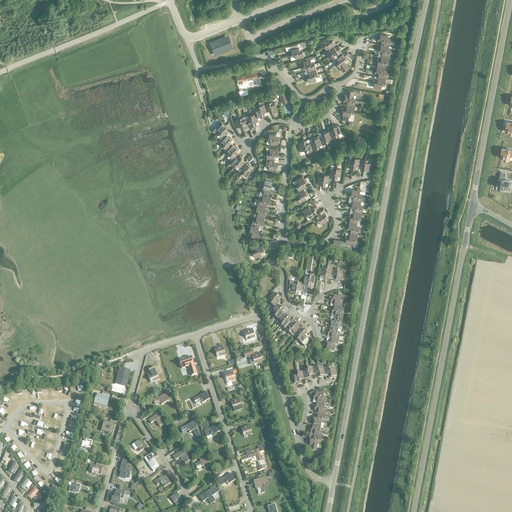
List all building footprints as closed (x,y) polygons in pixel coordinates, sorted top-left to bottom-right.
[(323,47),(333,40),(331,38),(328,40),(326,38),(320,42),(323,47)] [(333,40),(323,47),(325,49),(327,47),(329,49),(333,46),(335,45),(333,42),(334,41),(333,40)] [(297,44),(289,46),(289,47),(290,50),(291,52),(290,52),(290,55),(302,52),(301,49),(302,49),(302,46),(298,47),(297,44)] [(329,49),(327,51),(330,55),(339,48),(338,46),(335,49),(333,46),(329,49)] [(341,50),(339,48),(330,55),(333,60),(335,58),(340,55),(339,55),(338,53),(341,50)] [(335,58),(333,60),(336,64),(346,57),(345,55),(344,55),(342,53),(339,55),(340,55),(335,58)] [(346,57),(336,64),(340,68),(343,72),(349,67),(346,64),(344,61),(348,59),(346,57)] [(316,69),(308,71),(309,74),(305,75),(306,78),(317,75),(316,69)] [(241,74),(236,75),(237,82),(238,82),(238,84),(243,83),(242,81),(258,77),(261,77),(259,72),(241,76),(241,74)] [(317,75),(306,78),(306,80),(307,80),(308,83),(316,81),(316,82),(321,81),(319,76),(318,77),(317,75)] [(344,97),(343,99),(355,101),(356,99),(353,98),(353,95),(354,91),(346,90),(346,94),(345,97),(344,97)] [(289,100),(287,95),(285,96),(284,93),(280,95),(283,104),(287,103),(287,101),(289,100)] [(271,102),(269,103),(273,114),(275,113),(275,112),(278,111),(275,104),(277,103),(275,99),(271,100),(271,102)] [(273,114),(269,103),(264,104),(266,112),(269,111),(270,115),(273,114)] [(257,109),(254,110),(255,114),(255,113),(257,118),(260,117),(260,118),(262,117),(259,106),(256,106),(257,109)] [(242,117),(240,118),(243,130),(246,129),(245,128),(248,127),(246,119),(243,120),(242,117)] [(243,130),(240,118),(235,120),(237,127),(240,127),(241,130),(243,130)] [(215,128),(213,131),(216,134),(217,133),(219,134),(226,125),(225,124),(224,125),(221,122),(216,128),(215,128)] [(219,134),(216,137),(220,140),(223,138),(226,134),(228,132),(226,130),(228,127),(226,125),(219,134)] [(335,125),(333,125),(336,137),(339,136),(338,133),(341,133),(338,125),(335,126),(335,125)] [(325,131),(323,131),(327,143),(329,142),(328,139),(331,139),(329,131),(326,132),(325,131)] [(223,138),(220,140),(223,142),(221,144),(223,146),(231,137),(229,135),(228,136),(226,134),(223,138)] [(231,137),(223,146),(227,150),(232,144),(230,142),(232,139),(231,137)] [(322,145),(319,137),(316,138),(316,137),(314,137),(317,149),(320,148),(319,145),(322,145)] [(312,151),(310,143),(307,144),(306,140),(303,141),(307,152),(312,151)] [(307,152),(303,141),(301,142),(301,143),(299,144),(301,151),(304,150),(305,153),(307,152)] [(232,144),(227,150),(229,152),(227,154),(229,155),(237,146),(235,145),(234,146),(232,144)] [(229,155),(227,158),(231,161),(233,159),(235,157),(238,153),(236,151),(239,148),(237,146),(229,155)] [(501,150),(501,151),(501,152),(501,153),(501,158),(504,159),(504,160),(508,161),(509,155),(511,155),(511,150),(510,150),(506,149),(502,148),(502,149),(501,150)] [(233,159),(231,161),(229,163),(234,166),(242,157),(240,156),(237,159),(235,157),(233,159)] [(242,157),(234,166),(236,168),(235,169),(237,170),(240,168),(245,162),(243,160),(243,159),(242,157)] [(240,168),(237,170),(239,172),(240,172),(242,173),(250,164),(248,163),(247,164),(245,162),(240,168)] [(252,166),(250,164),(242,173),(246,177),(251,171),(249,169),(252,166)] [(499,183),(498,187),(498,188),(499,188),(501,189),(502,188),(507,189),(508,185),(509,186),(510,181),(505,180),(505,176),(506,173),(501,172),(500,175),(499,179),(498,183),(499,183)] [(296,187),(306,180),(305,178),(304,179),(302,176),(296,180),(297,183),(295,185),(296,187)] [(264,184),(262,189),(273,193),(274,190),(270,189),(271,186),(272,182),(265,180),(264,184)] [(296,187),(299,191),(303,189),(306,187),(304,185),(308,182),(306,180),(296,187)] [(350,192),(350,195),(361,197),(362,194),(359,194),(360,191),(360,189),(357,188),(356,190),(352,190),(351,193),(350,192)] [(273,193),(262,189),(261,192),(264,192),(263,195),(271,197),(272,195),(273,195),(273,193)] [(299,191),(296,193),(298,195),(296,197),(297,199),(307,193),(306,191),(305,191),(303,189),(299,191)] [(307,193),(297,199),(300,204),(307,199),(305,197),(308,195),(307,193)] [(254,204),(253,209),(256,210),(267,213),(268,211),(264,210),(265,207),(257,205),(254,204)] [(305,216),(315,209),(314,207),(310,209),(309,207),(302,211),(305,216)] [(315,209),(305,216),(306,218),(309,216),(310,219),(313,217),(317,214),(315,212),(316,211),(315,209)] [(267,213),(256,210),(255,212),(257,213),(257,216),(264,218),(265,215),(266,216),(267,213)] [(320,212),(317,214),(313,217),(316,221),(326,215),(325,213),(321,215),(320,212)] [(327,217),(326,215),(316,221),(317,224),(320,222),(321,225),(328,220),(326,218),(327,217)] [(251,225),(249,230),(261,234),(261,232),(258,230),(258,228),(251,225)] [(261,234),(249,230),(248,233),(251,234),(250,237),(258,239),(259,236),(260,236),(261,234)] [(356,242),(357,240),(345,238),(344,241),(338,240),(338,245),(345,247),(346,244),(353,245),(353,246),(357,247),(358,242),(356,242)] [(252,252),(264,249),(263,247),(262,247),(262,244),(254,246),(255,249),(252,250),(252,252)] [(265,252),(264,249),(252,252),(254,257),(258,256),(259,259),(262,258),(262,256),(261,253),(265,252)] [(302,293),(301,295),(305,295),(306,288),(308,289),(310,277),(307,276),(307,279),(304,279),(303,285),(303,287),(302,293)] [(290,281),(288,292),(290,293),(290,294),(293,294),(293,295),(295,296),(297,286),(295,286),(296,282),(290,281)] [(270,305),(278,296),(276,294),(276,295),(273,293),(268,299),(270,301),(269,303),(270,305)] [(278,296),(270,305),(274,308),(275,308),(277,305),(277,306),(280,303),(278,300),(280,297),(278,296)] [(275,308),(274,308),(272,311),(274,313),(272,316),(274,317),(282,308),(280,306),(279,307),(277,306),(277,305),(275,308)] [(282,308),(274,317),(278,321),(284,315),(281,313),(284,310),(282,308)] [(276,323),(281,326),(288,317),(287,316),(286,317),(284,315),(278,321),(276,323)] [(288,317),(281,326),(285,330),(290,324),(288,322),(290,319),(288,317)] [(292,326),(290,324),(285,330),(289,333),(297,324),(295,323),(292,326)] [(298,326),(297,324),(289,333),(291,335),(292,333),(295,335),(300,329),(298,327),(298,326)] [(252,329),(244,332),(246,338),(249,337),(250,339),(255,338),(252,329)] [(300,329),(295,335),(297,337),(295,339),(297,340),(305,331),(303,330),(302,331),(300,329)] [(305,331),(297,340),(301,344),(305,347),(308,343),(310,341),(306,338),(304,336),(307,333),(305,331)] [(220,357),(225,355),(223,347),(214,349),(216,356),(219,355),(220,357)] [(260,354),(251,356),(253,363),(254,364),(254,365),(257,364),(262,362),(260,354)] [(191,357),(179,361),(180,364),(180,366),(181,366),(182,369),(188,367),(189,371),(195,369),(193,365),(194,365),(191,357)] [(131,371),(120,368),(115,384),(126,387),(131,371)] [(153,380),(154,382),(159,380),(157,375),(158,374),(155,368),(148,371),(150,374),(147,376),(150,381),(153,380)] [(227,373),(224,374),(226,380),(227,384),(230,383),(230,382),(235,380),(233,375),(237,373),(236,371),(229,373),(228,371),(226,371),(227,373)] [(291,382),(291,385),(293,384),(294,385),(297,384),(297,385),(299,385),(297,373),(294,374),(295,376),(292,377),(293,381),(291,382)] [(206,393),(193,400),(194,402),(195,405),(201,402),(202,404),(209,400),(206,393)] [(94,403),(106,407),(109,398),(97,395),(95,395),(95,397),(94,403)] [(161,405),(169,401),(166,395),(153,401),(154,403),(159,401),(161,405)] [(239,399),(230,401),(232,408),(232,407),(234,412),(242,410),(240,405),(241,405),(239,399)] [(150,424),(152,423),(155,421),(159,427),(163,425),(166,423),(161,415),(159,416),(158,414),(148,421),(150,424)] [(103,422),(101,431),(108,433),(107,434),(112,435),(115,424),(110,422),(109,423),(103,422)] [(196,430),(193,423),(180,429),(182,432),(187,429),(189,433),(193,431),(197,441),(201,439),(196,430)] [(203,427),(200,428),(201,431),(204,430),(205,431),(203,432),(206,438),(212,435),(212,436),(220,432),(216,426),(209,429),(206,423),(202,426),(203,427)] [(247,436),(252,434),(249,426),(241,428),(243,435),(246,434),(247,436)] [(90,449),(92,442),(84,439),(83,442),(82,442),(81,447),(87,449),(87,448),(90,449)] [(134,444),(131,446),(135,451),(138,449),(140,452),(146,448),(141,440),(138,442),(138,441),(134,444)] [(321,443),(309,441),(308,443),(309,444),(309,447),(311,447),(310,451),(316,452),(317,448),(317,445),(320,445),(321,443)] [(246,456),(240,458),(241,462),(248,460),(255,457),(257,463),(258,463),(260,467),(258,468),(259,471),(257,472),(267,469),(266,466),(264,466),(263,461),(264,461),(263,456),(260,457),(259,453),(264,452),(262,446),(257,447),(258,450),(254,452),(254,453),(246,456)] [(183,450),(182,451),(172,457),(175,461),(179,458),(184,465),(190,461),(183,450)] [(200,462),(195,465),(196,468),(201,465),(203,469),(211,465),(207,458),(205,454),(202,456),(198,458),(200,462)] [(151,456),(144,460),(154,475),(161,470),(151,456)] [(122,460),(119,472),(120,473),(119,477),(128,480),(130,472),(125,470),(127,461),(122,460)] [(11,473),(16,464),(13,462),(8,472),(11,473)] [(98,475),(101,476),(103,468),(90,465),(88,472),(91,473),(91,474),(97,476),(98,475)] [(16,483),(22,474),(19,472),(13,481),(16,483)] [(235,481),(232,474),(219,481),(220,483),(221,486),(227,483),(227,485),(235,481)] [(162,477),(158,480),(154,482),(156,486),(160,483),(161,486),(162,485),(163,488),(170,484),(165,476),(162,478),(162,477)] [(37,481),(39,485),(45,480),(43,477),(37,481)] [(260,480),(253,482),(256,490),(260,489),(262,494),(265,493),(262,485),(265,484),(264,482),(267,481),(266,478),(260,480)] [(23,490),(30,482),(26,479),(20,488),(23,490)] [(78,494),(80,486),(71,484),(70,487),(68,492),(75,493),(78,494)] [(211,490),(200,497),(203,502),(208,499),(211,504),(215,502),(211,497),(217,493),(216,492),(218,490),(216,486),(210,489),(211,490)] [(5,498),(10,490),(7,488),(2,496),(5,498)] [(31,500),(38,492),(34,488),(27,497),(31,500)] [(112,497),(110,501),(118,503),(119,502),(119,500),(120,499),(123,500),(124,496),(128,497),(129,493),(116,490),(115,493),(114,493),(113,497),(112,497)] [(175,506),(182,502),(177,494),(174,496),(174,495),(170,498),(173,504),(174,504),(175,506)] [(12,508),(16,499),(13,497),(8,506),(12,508)]
